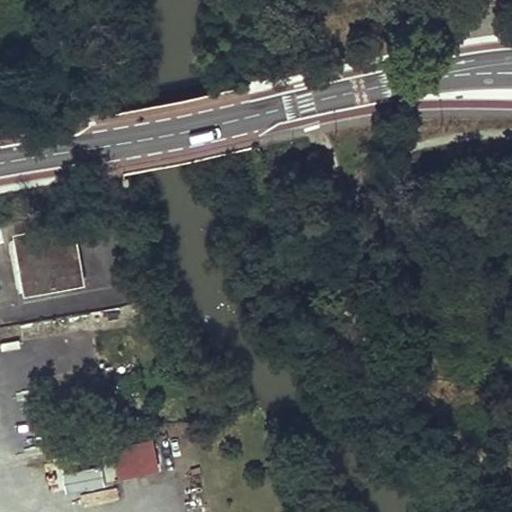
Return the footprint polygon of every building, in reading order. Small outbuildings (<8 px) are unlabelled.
[(250,79),(244,48),(237,50),(244,80),(250,79)] [(106,83),(111,107),(117,105),(112,82),(106,83)] [(256,149),(261,173),(267,172),(262,148),(256,149)] [(123,176),(128,200),(134,199),(129,174),(123,176)] [(16,234),(27,292),(85,282),(74,224),(16,234)] [(122,482),(162,472),(155,439),(114,449),(122,482)]
